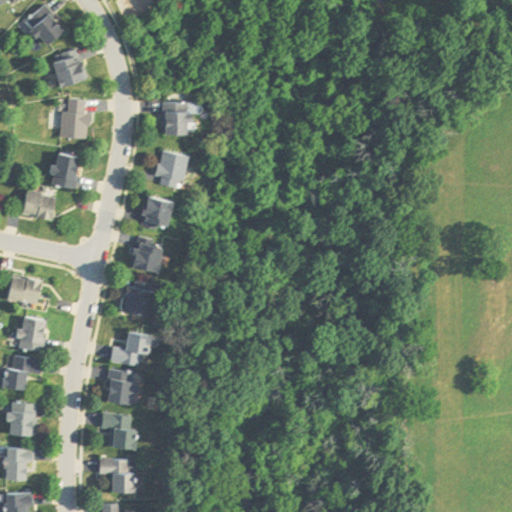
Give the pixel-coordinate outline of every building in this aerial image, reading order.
[(76,33),(51,5),(32,22),(57,49),(76,33)] [(97,79),(85,51),(59,62),(71,91),(97,79)] [(95,140),(96,101),(73,101),(73,112),(67,112),(67,140),(95,140)] [(170,104),(170,137),(202,137),(202,104),(170,104)] [(161,185),(189,192),(197,159),(170,152),(161,185)] [(57,186),(81,192),(88,160),(64,154),(57,186)] [(58,223),(65,200),(32,190),(25,214),(58,223)] [(181,201),(154,201),(154,231),(181,231),(181,201)] [(136,269),(168,277),(176,249),(144,240),(136,269)] [(44,307),(49,283),(16,276),(11,299),(44,307)] [(159,320),(166,287),(136,281),(129,314),(159,320)] [(54,322),(29,319),(24,351),(49,355),(54,322)] [(116,364),(147,369),(149,356),(158,357),(161,338),(135,334),(132,352),(119,350),(116,364)] [(34,390),(35,376),(48,377),(49,361),(16,358),(13,388),(34,390)] [(144,405),(145,373),(115,373),(114,404),(144,405)] [(16,404),(16,435),(43,435),(43,404),(16,404)] [(116,447),(147,448),(148,427),(140,427),(140,414),(107,413),(107,428),(117,429),(116,447)] [(38,447),(13,447),(13,480),(38,480),(38,447)] [(121,490),(149,491),(149,471),(138,471),(138,458),(106,458),(106,473),(121,473),(121,490)] [(15,492),(15,511),(39,511),(40,492),(15,492)] [(111,511),(137,511),(138,511),(140,511),(140,503),(111,503),(111,511)]
